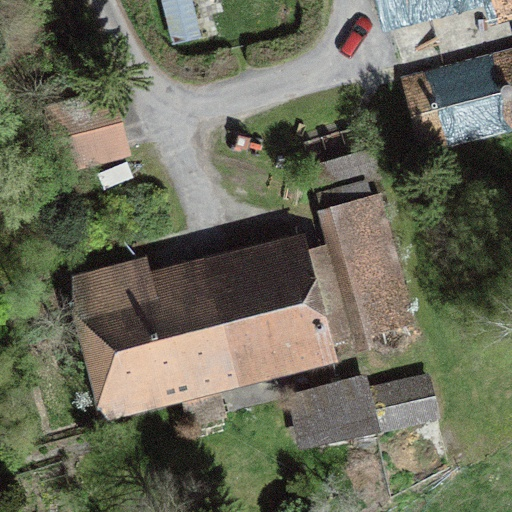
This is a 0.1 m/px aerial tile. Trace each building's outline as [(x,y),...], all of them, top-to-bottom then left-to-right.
[(511,0),(374,0),(380,20),(452,0),(511,0),(511,54),(399,85),(417,150),(511,124),(511,0)] [(108,97),(40,112),(55,179),(123,164),(108,97)] [(327,193),(365,332),(403,322),(365,183),(327,193)] [(303,254),(298,237),(142,276),(139,262),(65,281),(103,430),(333,372),(332,367),(303,254)] [(433,369),(375,379),(383,422),(441,411),(433,369)] [(360,402),(307,414),(312,434),(365,423),(360,402)]
